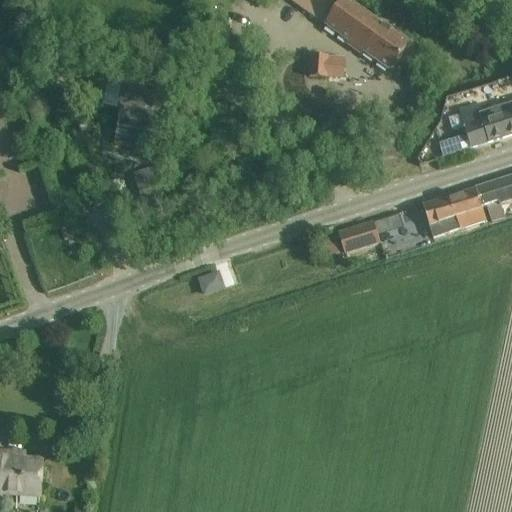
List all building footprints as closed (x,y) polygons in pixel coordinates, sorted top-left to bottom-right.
[(287,0),(325,27),(325,26),(392,73),(399,63),(410,47),(343,0),(287,0)] [(414,0),(401,7),(406,18),(423,10),(417,0),(414,0)] [(327,80),(329,58),(311,57),(310,79),(327,80)] [(56,72),(44,73),(46,84),(57,83),(56,72)] [(152,141),(157,116),(171,119),(176,98),(123,89),(119,109),(122,110),(116,146),(135,150),(137,138),(152,141)] [(459,114),(465,132),(471,151),(511,137),(511,106),(481,116),(478,108),(459,114)] [(378,147),(383,161),(400,156),(395,142),(378,147)] [(158,147),(155,163),(167,165),(170,149),(158,147)] [(161,180),(137,187),(142,201),(165,194),(161,180)] [(511,180),(476,192),(482,210),(487,209),(492,226),(505,222),(500,207),(511,203),(511,180)] [(476,192),(423,209),(427,222),(433,242),(487,225),(482,210),(476,192)] [(114,215),(122,200),(113,195),(105,210),(114,215)] [(340,235),(346,257),(379,247),(372,225),(340,235)] [(339,253),(334,236),(318,241),(323,258),(339,253)] [(220,268),(226,286),(243,279),(236,262),(220,268)] [(223,291),(219,276),(200,282),(205,297),(223,291)] [(0,495),(40,498),(41,484),(42,464),(9,462),(10,456),(0,455),(0,495)]
